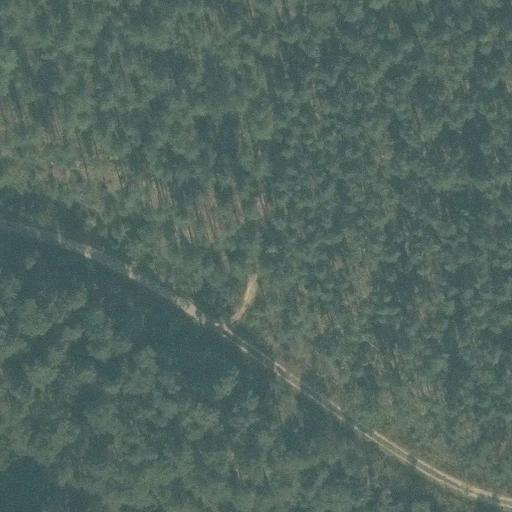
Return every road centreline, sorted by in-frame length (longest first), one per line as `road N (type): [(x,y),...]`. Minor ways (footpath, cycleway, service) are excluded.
road 1 (track): [(279,0),(244,341)]
road 2 (track): [(0,223),(58,238),(132,272),(244,341)]
